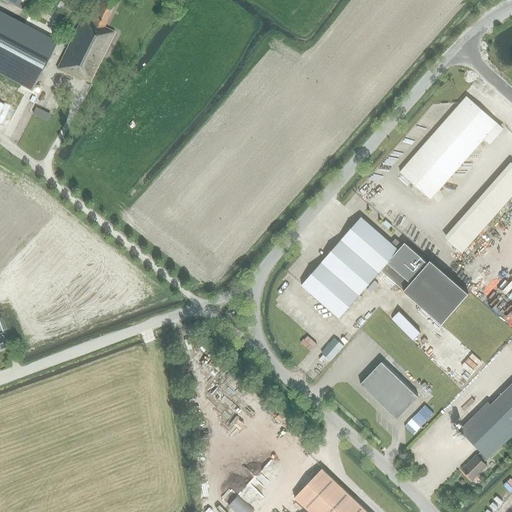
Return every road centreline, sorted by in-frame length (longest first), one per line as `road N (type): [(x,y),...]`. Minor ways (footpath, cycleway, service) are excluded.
road 1 (tertiary): [(256,279),(457,47)]
road 2 (tertiary): [(429,511),(265,357)]
road 3 (unclassified): [(0,380),(204,307)]
